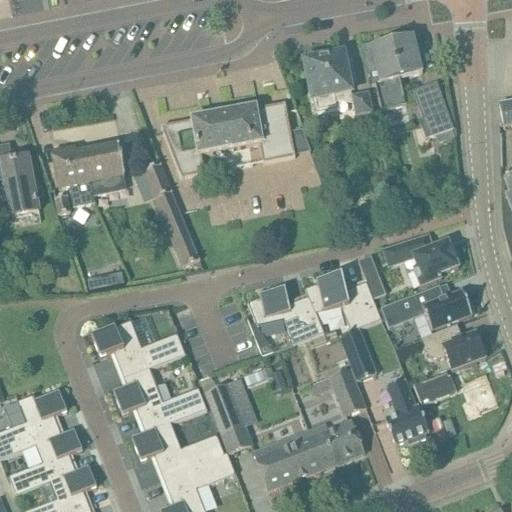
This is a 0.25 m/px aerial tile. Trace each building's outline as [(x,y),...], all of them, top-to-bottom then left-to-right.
[(359,50),(365,68),(373,88),(376,88),(383,114),(406,108),(400,82),(423,76),(414,40),(410,41),(408,35),(375,43),(375,46),(359,50)] [(343,57),(306,65),(312,105),(314,105),(316,118),(336,113),(334,101),(350,97),(348,89),(356,87),(352,66),(345,67),(343,57)] [(437,86),(418,93),(413,94),(429,141),(453,132),(437,86)] [(367,97),(351,102),(355,121),(372,117),(367,97)] [(511,104),(500,107),(504,129),(511,127),(511,104)] [(160,130),(180,182),(204,177),(200,158),(262,147),(265,166),(295,160),(285,107),(257,112),(256,111),(192,123),(192,124),(160,130)] [(0,183),(4,183),(11,221),(39,216),(29,161),(3,166),(0,150),(0,183)] [(90,186),(89,186),(92,199),(93,199),(125,193),(123,180),(125,179),(119,150),(84,157),(90,186)] [(75,152),(53,156),(60,192),(70,190),(74,210),(94,206),(93,199),(92,199),(89,186),(90,186),(84,157),(76,158),(75,152)] [(143,175),(183,269),(199,263),(171,196),(168,183),(162,167),(143,175)] [(511,179),(501,183),(502,213),(503,233),(511,263),(511,179)] [(69,199),(55,202),(58,218),(72,215),(69,199)] [(402,247),(408,262),(413,260),(414,263),(417,271),(413,273),(421,291),(442,282),(441,279),(459,271),(458,268),(461,267),(456,255),(453,257),(448,245),(433,251),(429,238),(402,247)] [(121,275),(86,283),(89,295),(124,287),(121,275)] [(306,293),(323,338),(324,337),(316,317),(324,314),(324,315),(341,311),(351,336),(381,324),(373,303),(367,287),(346,294),(342,278),(317,284),(318,288),(306,293)] [(379,282),(367,287),(373,303),(386,298),(379,282)] [(466,304),(463,294),(451,299),(444,301),(440,291),(439,290),(381,313),(389,333),(414,323),(425,319),(431,335),(472,319),(471,315),(473,314),(469,303),(466,304)] [(306,293),(305,293),(308,301),(289,308),(285,292),(260,298),(261,302),(248,307),(258,331),(283,322),(294,349),(323,338),(306,293)] [(115,329),(92,338),(101,362),(114,357),(124,383),(150,372),(150,373),(151,373),(186,359),(185,359),(177,338),(142,352),(132,327),(133,326),(132,325),(119,330),(119,331),(116,331),(115,329)] [(451,331),(422,343),(428,359),(438,363),(446,360),(452,375),(486,361),(484,357),(486,355),(484,348),(481,348),(476,336),(455,344),(451,331)] [(376,378),(359,333),(340,341),(358,385),(376,378)] [(265,345),(258,348),(262,360),(270,357),(265,345)] [(164,406),(151,373),(150,373),(150,372),(124,383),(127,390),(114,395),(123,419),(136,414),(145,436),(145,437),(171,427),(172,428),(172,427),(207,414),(199,393),(164,406)] [(331,383),(345,420),(366,412),(351,375),(331,383)] [(455,408),(451,410),(457,425),(489,412),(483,398),(486,397),(481,385),(478,386),(475,378),(452,387),(449,381),(432,387),(430,381),(407,390),(414,407),(439,397),(445,401),(451,398),(455,408)] [(419,410),(415,411),(414,407),(407,390),(405,383),(386,390),(397,418),(385,423),(396,449),(413,442),(414,446),(426,441),(424,438),(429,436),(419,410)] [(228,388),(205,397),(229,458),(252,450),(228,388)] [(0,437),(0,463),(0,464),(35,451),(36,450),(35,449),(61,439),(61,438),(54,421),(67,416),(59,394),(36,403),(35,401),(34,399),(18,406),(5,411),(13,432),(0,437)] [(308,437),(322,474),(365,457),(353,426),(328,436),(325,430),(308,437)] [(145,436),(132,441),(132,442),(141,466),(154,461),(163,484),(225,460),(224,459),(225,459),(217,439),(182,453),(172,427),(172,428),(171,427),(145,437),(145,436)] [(42,468),(9,481),(16,499),(17,500),(49,487),(49,486),(76,476),(75,475),(70,460),(83,455),(75,434),(74,433),(61,438),(61,439),(35,449),(36,450),(35,451),(42,468)] [(322,474),(308,437),(255,458),(269,495),(322,474)] [(236,479),(228,458),(225,459),(224,459),(225,460),(163,484),(173,509),(164,511),(205,511),(198,493),(236,479)] [(56,505),(37,511),(90,511),(84,496),(97,491),(89,470),(75,475),(76,476),(49,486),(49,487),(56,505)]
